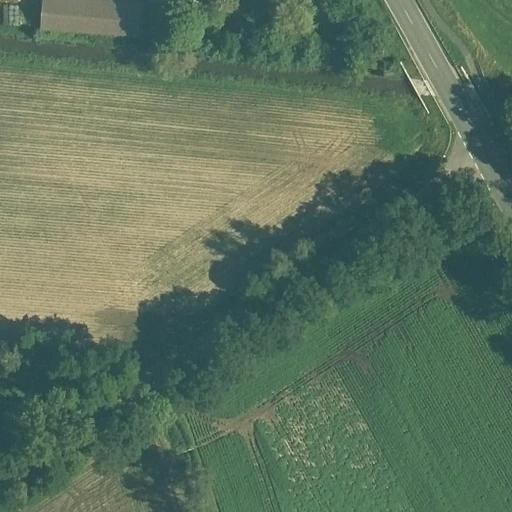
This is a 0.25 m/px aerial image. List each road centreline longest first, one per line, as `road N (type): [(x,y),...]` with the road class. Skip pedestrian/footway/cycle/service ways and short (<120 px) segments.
road 1 (unclassified): [(0,475),(443,182),(490,160)]
road 2 (tertiary): [(490,160),(399,0)]
